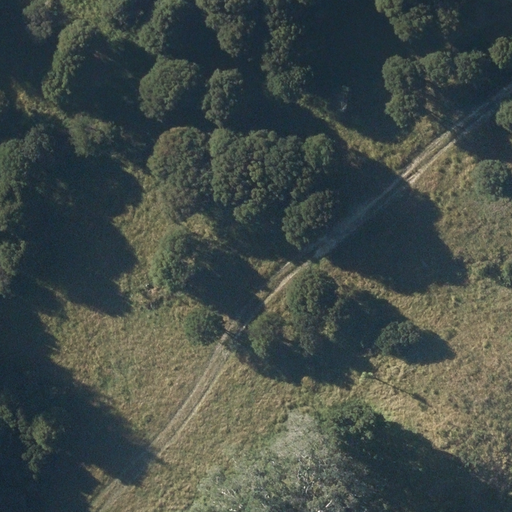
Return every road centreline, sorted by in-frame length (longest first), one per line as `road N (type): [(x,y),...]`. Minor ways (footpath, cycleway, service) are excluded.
road 1 (track): [(256,290),(511,77)]
road 2 (track): [(256,290),(139,511)]
